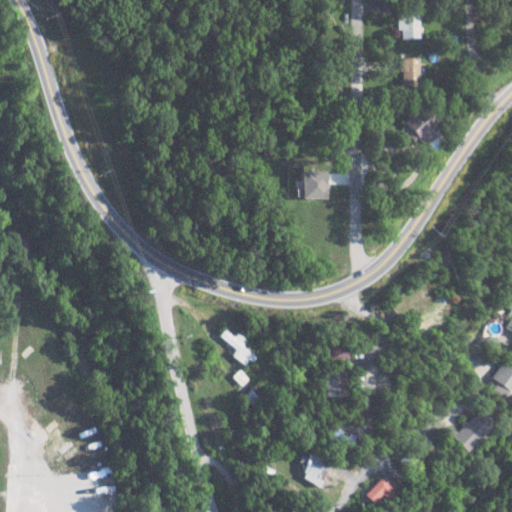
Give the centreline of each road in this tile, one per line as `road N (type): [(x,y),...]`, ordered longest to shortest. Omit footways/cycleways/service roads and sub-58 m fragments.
road 1 (tertiary): [(13,0),(67,151),(110,220),(150,257),(265,299),(304,299),(362,281),(403,240),(511,93)]
road 2 (residential): [(362,281),(359,0)]
road 3 (residential): [(212,511),(150,257)]
